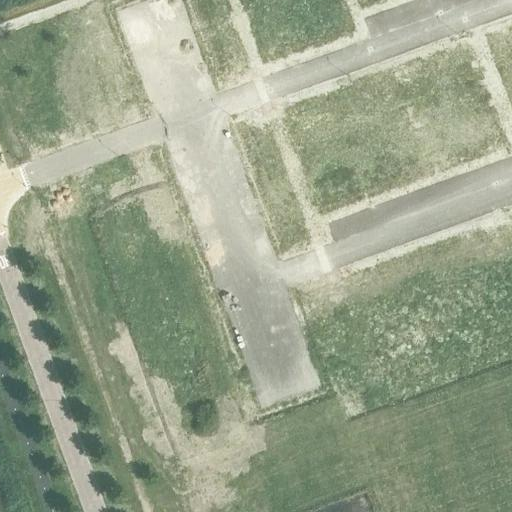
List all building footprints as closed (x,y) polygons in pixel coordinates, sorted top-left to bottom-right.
[(292,0),(261,0),(266,11),(293,1),(292,0)] [(322,0),(296,0),(293,1),(302,26),(329,16),(322,0)] [(293,1),(265,11),(275,36),(302,26),(293,1)] [(263,4),(252,8),(254,15),(265,11),(263,4)] [(265,11),(254,15),(257,23),(268,19),(265,11)] [(459,47),(422,61),(430,81),(467,67),(459,47)] [(467,67),(430,81),(437,101),(474,87),(467,67)] [(387,85),(379,88),(383,98),(391,95),(387,85)] [(474,88),(437,101),(444,121),(481,108),(474,88)] [(375,90),(367,92),(370,102),(378,99),(375,90)] [(329,94),(291,108),(299,128),(336,115),(329,94)] [(391,95),(383,98),(386,107),(394,105),(391,95)] [(378,100),(370,103),(374,112),(382,109),(378,100)] [(482,108),(444,121),(452,142),(489,128),(482,108)] [(336,115),(299,129),(307,148),(344,135),(336,115)] [(398,115),(390,118),(394,128),(402,125),(398,115)] [(489,128),(452,142),(459,162),(497,149),(489,128)] [(388,131),(381,133),(385,143),(392,140),(388,131)] [(308,148),(307,149),(314,169),(352,155),(344,135),(308,148)] [(414,145),(407,147),(410,157),(417,154),(414,145)] [(396,151),(388,153),(392,163),(399,160),(396,151)] [(417,154),(410,157),(414,167),(421,164),(417,154)] [(352,155),(314,169),(322,189),(359,175),(352,155)] [(400,161),(392,164),(395,173),(403,170),(400,161)] [(359,176),(322,189),(329,210),(367,196),(359,176)] [(441,242),(380,264),(418,369),(480,345),(470,320),(497,310),(483,274),(462,282),(458,274),(453,276),(441,242)]
